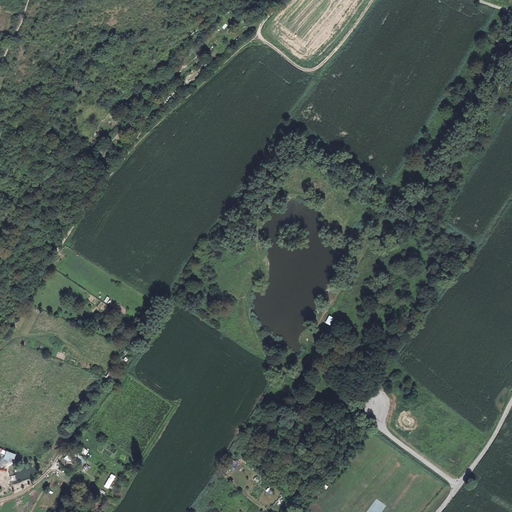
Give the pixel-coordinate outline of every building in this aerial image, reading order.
[(330,326),(334,318),(329,316),(325,323),(330,326)] [(70,347),(67,353),(74,355),(76,349),(70,347)] [(86,456),(89,451),(83,447),(80,452),(86,456)] [(1,460),(0,463),(0,464),(13,467),(16,453),(6,451),(4,461),(1,460)] [(104,487),(108,489),(115,476),(111,474),(104,487)]
